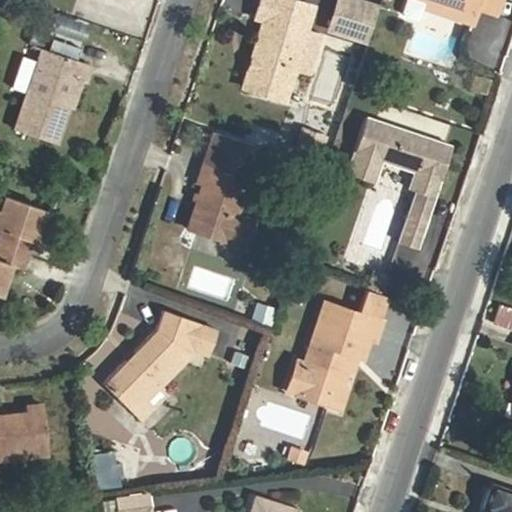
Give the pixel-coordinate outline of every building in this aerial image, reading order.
[(245,65),(240,83),(281,95),(291,64),(303,27),(310,4),(297,0),(255,0),(252,13),(261,15),(249,54),(254,56),(250,66),(245,65)] [(374,0),(332,0),(329,8),(368,21),(374,0)] [(419,0),(402,0),(401,5),(403,13),(413,17),(418,5),(419,0)] [(468,21),(471,11),(439,0),(419,0),(418,5),(468,21)] [(439,0),(471,11),(474,2),(493,8),(495,0),(439,0)] [(329,8),(324,23),(363,36),(368,21),(329,8)] [(78,38),(83,22),(47,10),(42,26),(78,38)] [(317,32),(303,27),(291,64),(306,68),(317,32)] [(329,84),(347,88),(356,40),(322,34),(315,69),(332,72),(329,84)] [(40,45),(14,123),(54,137),(75,74),(83,77),(89,60),(40,45)] [(249,54),(245,65),(250,66),(254,56),(249,54)] [(468,66),(465,91),(487,93),(490,69),(468,66)] [(431,194),(444,154),(437,153),(441,141),(362,114),(342,171),(370,181),(377,158),(380,151),(420,165),(413,187),(412,189),(431,194)] [(296,124),(290,143),(314,151),(320,132),(296,124)] [(255,142),(213,128),(196,178),(200,179),(185,225),(222,238),(241,244),(250,217),(231,211),(255,142)] [(447,143),(441,141),(437,153),(444,154),(447,143)] [(405,185),(413,187),(420,165),(380,151),(377,158),(410,169),(405,185)] [(0,279),(1,277),(0,273),(0,259),(6,262),(9,253),(23,258),(28,243),(36,219),(27,216),(29,210),(40,208),(44,195),(5,182),(0,198),(0,197),(0,217),(3,219),(0,227),(0,279)] [(425,210),(431,194),(412,189),(407,206),(425,210)] [(425,210),(407,206),(396,240),(414,245),(425,210)] [(36,219),(40,208),(29,210),(27,216),(36,219)] [(297,390),(330,400),(342,364),(339,357),(341,351),(354,354),(358,355),(364,336),(371,338),(377,319),(351,310),(322,301),(303,358),(305,366),(297,390)] [(269,322),(274,307),(256,302),(251,316),(269,322)] [(511,308),(493,303),(487,323),(511,331),(511,308)] [(101,380),(131,409),(157,383),(189,349),(192,344),(204,348),(213,324),(160,306),(154,325),(132,348),(135,352),(127,360),(124,357),(101,380)] [(132,348),(124,357),(127,360),(135,352),(132,348)] [(350,367),(354,354),(341,351),(339,357),(342,364),(330,400),(337,402),(345,381),(343,379),(342,376),(342,372),(343,371),(350,367)] [(305,366),(303,358),(294,356),(285,386),(297,390),(305,366)] [(157,383),(131,409),(137,415),(162,388),(157,383)] [(26,435),(27,444),(45,442),(39,395),(21,397),(22,402),(0,405),(0,447),(9,446),(8,437),(26,435)] [(9,446),(27,444),(26,435),(8,437),(9,446)] [(300,464),(304,450),(285,444),(281,458),(300,464)] [(108,446),(104,461),(117,465),(121,450),(108,446)] [(255,484),(245,511),(291,511),(297,498),(255,484)] [(126,489),(128,502),(151,498),(149,485),(126,489)] [(511,511),(511,491),(492,485),(483,509),(488,511),(487,511),(511,511)] [(117,503),(128,502),(126,489),(115,490),(117,503)] [(153,511),(151,498),(128,502),(117,503),(113,504),(113,511),(153,511)]
